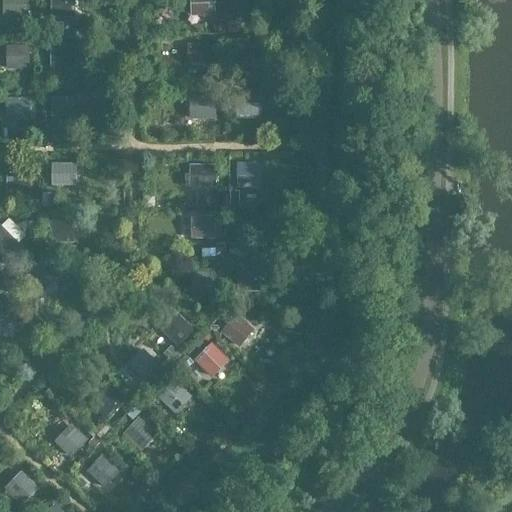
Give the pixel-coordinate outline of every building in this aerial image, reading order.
[(3,0),(3,19),(29,20),(29,0),(3,0)] [(205,0),(173,0),(173,26),(205,26),(205,0)] [(238,0),(238,12),(255,13),(255,0),(238,0)] [(65,3),(34,3),(34,28),(65,28),(65,3)] [(51,66),(77,67),(77,44),(52,43),(51,66)] [(0,80),(17,81),(17,45),(0,45),(0,80)] [(247,46),(218,46),(218,72),(247,72),(247,46)] [(66,94),(32,94),(32,118),(66,118),(66,94)] [(30,117),(31,97),(7,96),(6,117),(30,117)] [(208,98),(175,99),(175,126),(209,125),(208,98)] [(239,100),(240,114),(262,114),(261,99),(239,100)] [(79,183),(78,162),(55,162),(55,183),(79,183)] [(191,185),(218,185),(218,163),(191,162),(191,185)] [(29,166),(0,165),(0,191),(29,191),(29,166)] [(260,169),(224,169),(224,197),(260,197),(260,169)] [(291,183),(270,187),(273,202),(293,198),(291,183)] [(0,253),(6,258),(28,233),(10,216),(0,227),(0,253)] [(207,219),(175,219),(175,245),(207,245),(207,219)] [(71,226),(41,226),(41,252),(71,252),(71,226)] [(194,269),(195,282),(217,281),(217,268),(194,269)] [(264,274),(231,275),(231,299),(264,299),(264,274)] [(163,312),(144,330),(170,358),(189,340),(163,312)] [(220,332),(239,347),(254,329),(235,314),(220,332)] [(196,358),(212,378),(232,361),(215,341),(196,358)] [(165,385),(147,403),(172,428),(190,410),(165,385)] [(92,392),(72,412),(95,436),(115,416),(92,392)] [(143,449),(159,433),(141,415),(125,431),(143,449)] [(73,455),(90,437),(72,422),(56,440),(73,455)] [(94,460),(76,478),(100,502),(118,484),(94,460)] [(8,473),(0,481),(0,497),(14,511),(20,511),(34,499),(8,473)]
